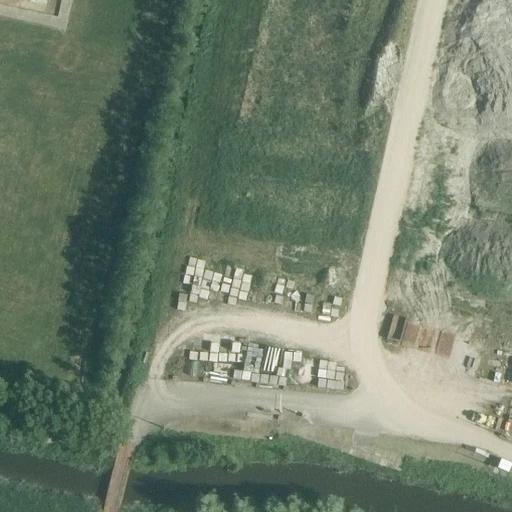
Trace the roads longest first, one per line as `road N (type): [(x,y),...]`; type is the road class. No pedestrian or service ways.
road 1 (track): [(432,0),(386,191),(362,343),(384,412),(511,453)]
road 2 (track): [(125,452),(170,394),(384,412)]
road 3 (track): [(0,435),(69,452),(127,447)]
